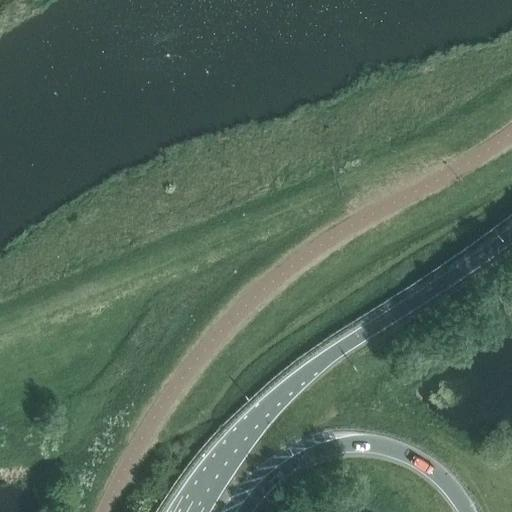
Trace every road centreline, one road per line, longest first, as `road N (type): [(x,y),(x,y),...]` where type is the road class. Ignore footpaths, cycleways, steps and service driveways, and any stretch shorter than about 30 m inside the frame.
road 1 (trunk): [(511,233),(295,380),(185,511)]
road 2 (primary): [(244,511),(266,484),(317,452),(375,445),(442,478),(466,511)]
